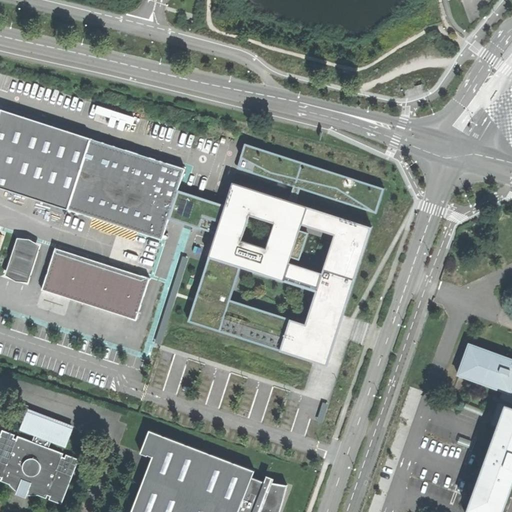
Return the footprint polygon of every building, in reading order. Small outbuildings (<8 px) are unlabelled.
[(186,320),(325,364),(346,291),(382,187),(243,142),(224,204),(184,191),(191,169),(3,109),(0,117),(0,190),(168,243),(175,221),(213,233),(186,320)] [(35,279),(43,253),(19,245),(10,271),(35,279)] [(46,291),(140,322),(154,279),(59,249),(46,291)] [(511,355),(471,341),(460,372),(504,389),(511,391),(511,355)] [(511,391),(504,389),(492,423),(500,426),(494,442),(495,443),(491,456),(489,456),(483,474),(470,508),(481,511),(504,511),(511,490),(511,391)] [(0,475),(1,476),(0,480),(8,483),(16,491),(18,487),(28,491),(26,494),(37,494),(45,497),(47,494),(50,495),(48,499),(61,504),(79,458),(66,454),(64,457),(62,456),(63,453),(48,447),(51,441),(65,447),(72,429),(26,411),(19,429),(34,435),(32,441),(17,435),(16,438),(13,437),(14,434),(1,429),(0,433),(0,475)] [(152,457),(130,511),(279,511),(281,506),(287,484),(269,481),(269,483),(252,476),(255,470),(149,430),(140,453),(152,457)]
